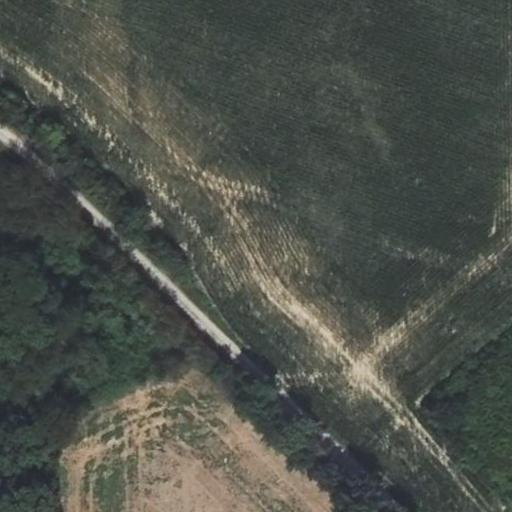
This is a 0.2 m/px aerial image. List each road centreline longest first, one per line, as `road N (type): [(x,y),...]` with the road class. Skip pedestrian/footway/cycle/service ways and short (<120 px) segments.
road 1 (track): [(0,134),(222,344)]
road 2 (unclassified): [(222,344),(388,511)]
